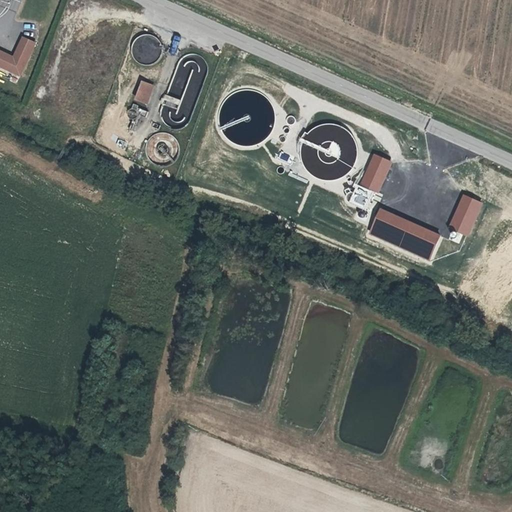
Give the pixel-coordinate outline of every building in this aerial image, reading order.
[(0,67),(25,78),(40,43),(24,37),(16,56),(0,49),(0,67)] [(147,106),(154,87),(143,83),(136,101),(147,106)] [(392,162),(374,154),(359,188),(378,196),(392,162)] [(449,229),(469,238),(483,204),(463,196),(449,229)] [(442,234),(382,208),(370,234),(430,261),(442,234)]
